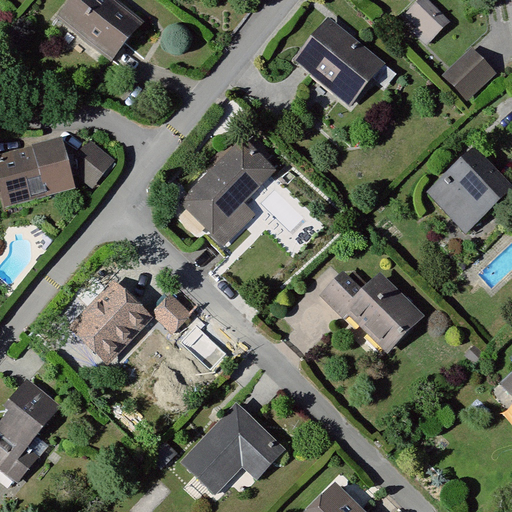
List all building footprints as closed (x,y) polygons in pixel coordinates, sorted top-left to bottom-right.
[(141,31),(102,0),(73,0),(53,26),(110,70),(141,31)] [(450,28),(425,3),(404,23),(430,48),(450,28)] [(384,69),(327,24),(292,68),(349,113),(384,69)] [(494,79),(471,56),(442,85),(465,108),(494,79)] [(41,202),(43,208),(76,199),(71,181),(61,145),(30,154),(31,160),(23,163),(21,155),(0,161),(0,205),(2,213),(41,202)] [(277,180),(240,145),(175,213),(221,256),(256,220),(247,212),(277,180)] [(113,171),(87,149),(75,163),(82,169),(71,181),(91,198),(113,171)] [(510,198),(472,159),(429,202),(467,241),(510,198)] [(362,304),(340,281),(316,305),(339,327),(345,321),(362,304)] [(427,327),(379,284),(362,304),(345,321),(383,355),(392,345),(402,354),(427,327)] [(70,342),(106,376),(152,328),(145,322),(116,294),(70,342)] [(188,320),(166,300),(145,322),(168,343),(188,320)] [(511,378),(497,392),(511,407),(511,378)] [(62,417),(27,387),(2,416),(8,422),(0,431),(0,478),(17,494),(53,454),(40,442),(62,417)] [(284,462),(236,414),(177,472),(212,507),(240,479),(254,493),(284,462)] [(350,511),(333,494),(315,511),(350,511)]
